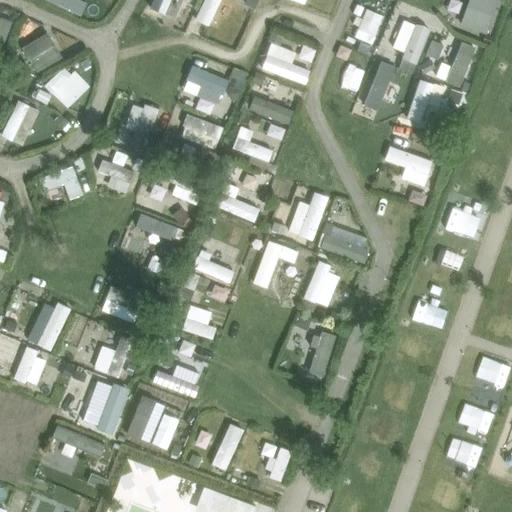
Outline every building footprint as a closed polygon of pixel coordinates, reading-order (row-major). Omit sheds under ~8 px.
[(57,18),(65,0),(27,0),(26,4),(57,18)] [(438,0),(437,12),(449,14),(451,1),(444,0),(438,0)] [(481,34),(488,0),(455,0),(450,27),(481,34)] [(403,19),(400,32),(387,29),(382,49),(390,51),(388,61),(407,65),(417,22),(403,19)] [(34,30),(12,44),(27,69),(50,55),(34,30)] [(271,33),(268,41),(279,45),(282,37),(271,33)] [(453,80),(463,43),(447,39),(438,76),(453,80)] [(290,43),(285,56),(299,61),(304,48),(290,43)] [(270,46),(267,56),(253,51),(248,69),(293,82),(298,66),(281,61),(284,50),(270,46)] [(317,86),(344,97),(357,68),(329,57),(317,86)] [(436,77),(438,64),(426,62),(424,76),(436,77)] [(174,75),(189,81),(183,96),(216,110),(233,70),(227,67),(221,81),(179,63),(174,75)] [(412,123),(429,82),(409,74),(392,115),(412,123)] [(275,122),(281,108),(243,92),(237,105),(275,122)] [(111,124),(133,132),(142,106),(120,98),(111,124)] [(167,127),(191,136),(198,118),(175,108),(167,127)] [(483,141),(492,119),(471,111),(463,133),(483,141)] [(33,138),(41,120),(27,114),(19,132),(33,138)] [(264,138),(266,129),(247,124),(244,133),(264,138)] [(105,127),(102,143),(114,146),(117,129),(105,127)] [(259,157),(262,141),(226,135),(223,151),(259,157)] [(393,163),(388,175),(414,184),(424,159),(377,141),(372,155),(393,163)] [(111,166),(115,152),(101,148),(97,161),(111,166)] [(80,156),(71,160),(76,172),(85,168),(80,156)] [(26,175),(31,191),(38,188),(43,202),(70,193),(59,163),(26,175)] [(224,165),(223,181),(235,182),(236,166),(224,165)] [(158,193),(183,202),(190,183),(147,168),(145,176),(162,182),(158,193)] [(149,199),(154,186),(141,181),(136,194),(149,199)] [(400,184),(395,199),(412,204),(417,190),(400,184)] [(209,193),(205,207),(236,217),(241,203),(209,193)] [(170,206),(159,212),(168,226),(178,220),(170,206)] [(317,221),(328,222),(330,208),(319,207),(317,221)] [(158,240),(163,221),(126,210),(120,229),(158,240)] [(274,222),(272,230),(282,232),(284,224),(274,222)] [(314,222),(309,248),(353,257),(358,231),(314,222)] [(239,279),(255,284),(267,248),(251,243),(239,279)] [(219,282),(223,265),(211,262),(214,248),(202,246),(201,249),(185,246),(179,273),(219,282)] [(151,256),(148,267),(157,270),(161,260),(151,256)] [(321,288),(328,266),(304,258),(290,298),(304,303),(305,299),(321,304),(326,290),(321,288)] [(201,282),(196,294),(212,301),(217,289),(201,282)] [(399,301),(416,307),(422,288),(405,282),(399,301)] [(37,350),(58,306),(34,295),(14,340),(37,350)] [(199,340),(205,325),(195,322),(199,310),(178,302),(168,329),(199,340)] [(332,310),(328,319),(339,323),(342,314),(332,310)] [(7,320),(4,328),(14,332),(17,324),(7,320)] [(0,374),(20,385),(35,355),(15,345),(0,373),(0,374)] [(103,372),(105,347),(86,345),(84,370),(103,372)] [(286,355),(301,360),(304,350),(290,346),(286,355)] [(269,370),(296,375),(299,359),(271,355),(269,370)] [(182,397),(189,374),(158,366),(152,389),(182,397)] [(39,392),(44,374),(31,370),(26,388),(39,392)] [(391,410),(397,390),(368,381),(362,402),(391,410)] [(86,388),(82,402),(69,399),(65,414),(75,417),(72,427),(86,431),(97,391),(86,388)] [(454,404),(448,425),(473,431),(478,410),(454,404)] [(365,440),(366,417),(353,416),(352,439),(365,440)] [(153,447),(158,421),(144,417),(138,443),(153,447)] [(213,424),(194,467),(210,474),(228,430),(213,424)] [(47,453),(59,457),(62,449),(83,457),(88,440),(45,425),(41,434),(52,438),(47,453)] [(440,445),(462,450),(466,438),(443,432),(440,445)] [(248,455),(256,456),(252,479),(270,482),(277,445),(251,441),(248,455)] [(81,469),(92,475),(99,463),(88,457),(81,469)] [(330,492),(324,511),(346,511),(351,498),(330,492)] [(232,498),(226,511),(255,511),(257,508),(232,498)]
